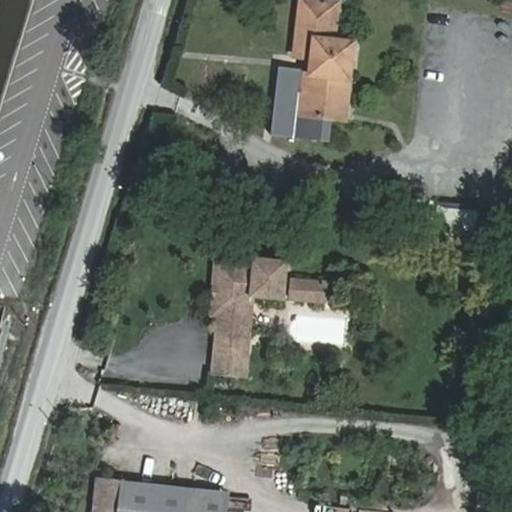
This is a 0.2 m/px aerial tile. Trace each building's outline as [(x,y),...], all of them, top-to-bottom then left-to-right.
[(335,85),(348,87),(353,52),(333,50),(337,10),(301,6),(294,64),(310,66),(308,80),(305,81),(300,124),(329,127),(335,85)] [(344,129),(348,87),(335,85),(329,127),(344,129)] [(442,207),(441,227),(475,228),(475,208),(442,207)] [(217,305),(211,305),(211,306),(210,321),(216,321),(214,355),(245,357),(247,306),(285,308),(287,269),(251,268),(251,273),(213,271),(211,294),(218,294),(217,305)] [(220,511),(223,494),(122,483),(119,511),(220,511)] [(339,501),(337,511),(362,511),(363,506),(339,501)]
